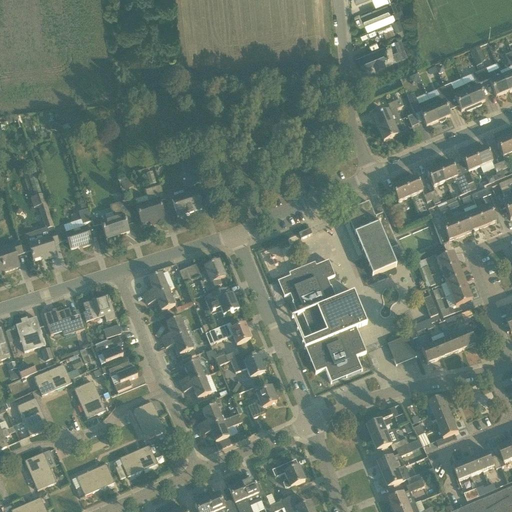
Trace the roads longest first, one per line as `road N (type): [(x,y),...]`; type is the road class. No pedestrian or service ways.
road 1 (residential): [(309,422),(234,234)]
road 2 (residential): [(309,422),(491,371)]
road 3 (residential): [(164,389),(58,445),(0,459)]
road 4 (unclassified): [(367,174),(349,102),(339,0)]
road 5 (residential): [(367,174),(511,115)]
road 6 (residential): [(510,364),(474,263),(475,255),(511,238)]
road 7 (residential): [(234,234),(367,174)]
road 8 (residential): [(164,389),(116,271)]
road 9 (residential): [(511,423),(436,454),(453,495)]
road 10 (residential): [(116,271),(234,234)]
road 11 (residential): [(0,308),(116,271)]
road 12 (residential): [(198,471),(309,422)]
